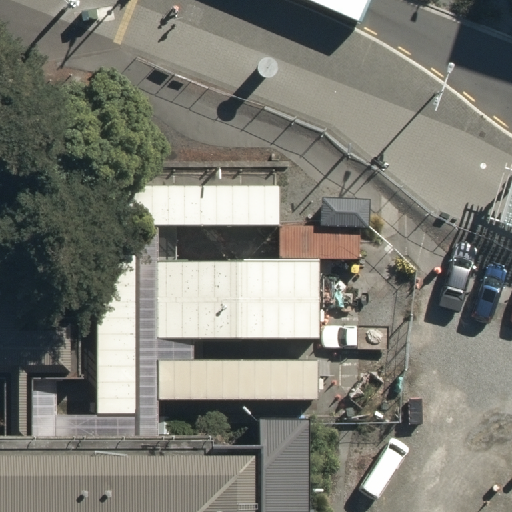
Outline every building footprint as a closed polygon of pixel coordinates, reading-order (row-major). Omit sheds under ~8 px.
[(511,179),(495,234),(511,239),(511,179)] [(137,417),(137,441),(160,441),(160,402),(317,401),(316,361),(191,362),(190,337),(315,336),(315,263),(157,264),(157,226),(277,225),(277,187),(96,188),(98,416),(137,417)] [(0,441),(0,377),(4,377),(32,377),(80,377),(79,247),(0,247),(0,511),(303,511),(303,425),(258,426),(258,454),(206,455),(205,440),(160,441),(137,441),(55,441),(33,441),(5,441),(0,441)] [(32,377),(4,377),(5,441),(33,441),(32,377)] [(98,416),(55,416),(55,441),(137,441),(137,417),(98,416)]
